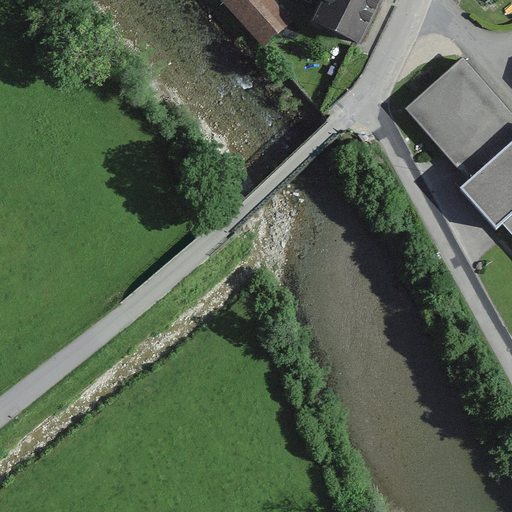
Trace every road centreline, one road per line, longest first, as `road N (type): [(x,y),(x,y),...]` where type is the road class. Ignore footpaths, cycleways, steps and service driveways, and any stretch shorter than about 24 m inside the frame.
road 1 (residential): [(367,101),(0,415)]
road 2 (residential): [(367,101),(511,361)]
